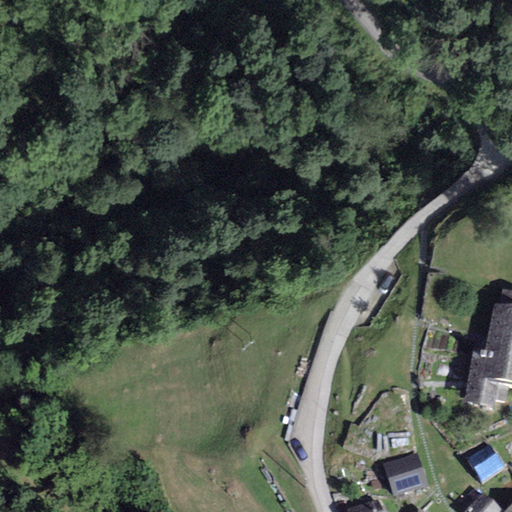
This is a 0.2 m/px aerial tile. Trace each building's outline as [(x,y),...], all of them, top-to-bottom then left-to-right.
[(500,311),(494,310),(485,359),(499,390),(511,392),(511,295),(503,294),(500,311)] [(499,390),(485,359),(472,356),(462,407),(493,414),(499,390)] [(488,447),(466,462),(481,485),(503,470),(488,447)] [(416,456),(384,467),(395,500),(427,489),(416,456)] [(500,511),(482,497),(468,511),(500,511)] [(382,511),(379,502),(347,511),(382,511)]
